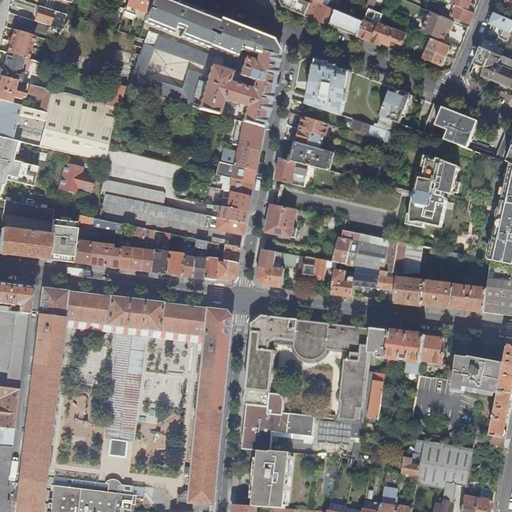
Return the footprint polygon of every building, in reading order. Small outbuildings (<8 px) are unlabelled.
[(125,5),(126,0),(118,0),(115,8),(113,15),(121,18),(123,11),(125,5)] [(136,9),(139,0),(126,0),(125,5),(136,9)] [(150,3),(151,0),(139,0),(136,9),(147,13),(147,12),(150,3)] [(186,6),(170,0),(151,0),(150,3),(147,12),(147,13),(144,21),(170,31),(173,24),(183,29),(181,35),(233,56),(237,48),(238,48),(238,50),(239,50),(240,50),(240,49),(249,51),(257,52),(266,54),(275,56),(276,50),(270,39),(244,29),(186,6)] [(312,4),(308,3),(302,0),(280,0),(280,1),(283,7),(293,11),(307,17),(312,4)] [(372,11),(376,0),(369,0),(366,8),(372,11)] [(442,0),(449,3),(453,4),(468,11),(472,0),(442,0)] [(314,20),(321,5),(317,3),(313,1),(312,4),(307,17),(314,20)] [(446,8),(442,16),(455,22),(459,24),(460,20),(470,25),(475,14),(468,11),(453,4),(449,3),(447,8),(446,8)] [(134,15),(136,9),(125,5),(123,11),(134,15)] [(321,5),(314,20),(321,23),(331,27),(337,12),(330,9),(325,7),(321,5)] [(62,26),(66,14),(43,7),(39,6),(36,13),(34,21),(45,24),(63,30),(64,26),(62,26)] [(451,32),(455,22),(442,16),(430,11),(422,32),(444,41),(448,31),(451,32)] [(337,12),(331,27),(346,32),(358,37),(364,23),(337,12)] [(501,33),(498,38),(508,42),(511,31),(511,21),(509,20),(496,13),(491,24),(503,29),(501,32),(501,33)] [(34,21),(19,16),(18,19),(17,22),(42,31),(45,24),(34,21)] [(374,20),(367,17),(364,23),(358,37),(367,40),(372,43),(379,28),(372,25),(374,20)] [(389,21),(383,18),(379,28),(372,43),(382,46),(383,44),(390,47),(393,41),(403,45),(410,27),(403,24),(399,32),(386,28),(389,21)] [(31,35),(13,29),(11,35),(10,41),(15,42),(25,45),(28,46),(30,38),(31,35)] [(153,47),(158,34),(148,30),(145,39),(143,43),(153,47)] [(266,104),(275,56),(266,54),(257,52),(256,56),(253,55),(252,57),(255,58),(254,61),(244,58),(238,76),(252,80),(253,80),(250,89),(246,87),(238,85),(228,82),(227,81),(229,73),(229,72),(211,66),(214,55),(205,53),(158,34),(153,47),(210,67),(207,75),(204,74),(204,76),(207,77),(197,108),(216,113),(221,98),(245,106),(241,121),(242,121),(262,127),(266,104)] [(502,56),(504,50),(496,47),(497,44),(485,39),(481,48),(492,52),(502,56)] [(447,58),(455,61),(460,48),(452,45),(451,48),(433,40),(424,59),(443,67),(447,58)] [(8,46),(7,52),(12,54),(22,56),(25,45),(15,42),(10,41),(8,46)] [(153,47),(143,43),(141,49),(139,54),(135,64),(135,66),(131,77),(127,87),(191,106),(201,74),(188,70),(182,88),(142,77),(153,47)] [(135,64),(139,54),(117,47),(113,59),(135,66),(135,64)] [(492,52),(481,48),(474,64),(485,69),(492,52)] [(485,69),(482,76),(511,89),(511,60),(502,56),(492,52),(485,69)] [(22,56),(12,54),(11,57),(6,56),(4,63),(3,66),(2,66),(0,72),(0,76),(10,79),(17,80),(20,81),(23,72),(26,72),(29,62),(30,62),(31,59),(22,56)] [(223,57),(214,55),(211,66),(229,72),(231,67),(221,64),(223,57)] [(342,117),(351,72),(338,69),(338,67),(330,66),(330,64),(317,62),(308,106),(342,117)] [(238,76),(229,73),(227,81),(228,82),(238,85),(246,87),(250,89),(253,80),(252,80),(238,76)] [(10,79),(0,76),(0,99),(10,103),(12,97),(20,99),(20,96),(24,97),(25,93),(14,90),(17,80),(10,79)] [(119,107),(125,86),(119,84),(112,83),(106,104),(119,107)] [(46,88),(29,84),(27,93),(44,97),(46,88)] [(399,124),(403,126),(413,96),(400,91),(392,88),(381,118),(399,124)] [(110,135),(119,107),(106,104),(84,98),(52,90),(47,112),(10,103),(0,99),(0,136),(11,140),(11,138),(39,145),(38,146),(56,150),(77,155),(104,161),(107,148),(108,144),(110,135)] [(444,108),(434,137),(439,139),(469,149),(479,122),(464,116),(444,108)] [(396,134),(399,124),(381,118),(378,125),(377,125),(375,124),(374,127),(374,128),(389,132),(396,134)] [(304,119),(301,131),(303,132),(307,133),(315,135),(321,137),(326,138),(329,126),(304,119)] [(255,161),(262,127),(242,121),(235,153),(233,164),(254,169),(255,161)] [(374,128),(374,127),(363,124),(355,121),(352,130),(365,134),(366,130),(373,132),(374,128)] [(393,145),(396,134),(389,132),(374,128),(373,132),(366,130),(365,134),(371,136),(371,137),(379,138),(380,135),(387,137),(385,143),(393,145)] [(301,131),(297,143),(310,147),(321,150),(323,142),(319,141),(321,137),(315,135),(307,133),(303,132),(301,131)] [(511,164),(511,134),(507,133),(497,159),(511,164)] [(125,139),(110,135),(108,144),(123,148),(125,139)] [(0,188),(1,185),(3,186),(5,179),(10,180),(10,177),(23,180),(22,183),(33,186),(38,167),(12,160),(17,141),(11,140),(0,136),(0,188)] [(291,162),(297,164),(311,167),(328,172),(333,154),(321,150),(310,147),(297,143),(291,162)] [(107,148),(104,161),(109,162),(132,168),(139,170),(139,169),(178,179),(179,173),(181,167),(107,148)] [(224,150),(221,162),(233,164),(235,153),(224,150)] [(437,160),(428,158),(425,174),(418,172),(417,178),(420,178),(415,191),(412,208),(412,223),(421,223),(425,224),(443,227),(449,200),(448,198),(447,197),(446,196),(445,195),(445,192),(454,194),(460,166),(444,160),(444,159),(437,158),(437,160)] [(278,173),(277,182),(305,189),(307,178),(295,175),(297,164),(291,162),(281,160),(278,173)] [(252,177),(254,169),(233,164),(221,162),(218,161),(216,174),(220,176),(251,183),(252,177)] [(83,167),(65,163),(59,189),(71,192),(73,184),(78,186),(77,188),(91,192),(95,176),(82,173),(83,167)] [(368,163),(364,181),(370,183),(380,185),(382,181),(385,168),(368,163)] [(511,173),(497,239),(496,239),(492,261),(498,262),(511,265),(511,173)] [(250,189),(251,183),(220,176),(219,181),(223,182),(221,190),(229,191),(249,196),(250,189)] [(424,228),(425,224),(421,223),(412,223),(412,210),(412,208),(415,191),(420,178),(417,178),(412,201),(407,225),(424,228)] [(104,181),(101,193),(105,194),(146,202),(156,205),(159,193),(154,191),(104,181)] [(402,197),(403,189),(399,188),(397,189),(396,190),(395,191),(395,193),(397,194),(402,197)] [(226,207),(246,211),(247,205),(249,196),(229,191),(226,207)] [(159,193),(156,205),(162,206),(165,196),(163,193),(159,193)] [(146,202),(105,194),(102,205),(116,208),(117,207),(203,226),(206,215),(162,206),(156,205),(146,202)] [(53,210),(20,203),(4,200),(2,213),(52,221),(52,219),(53,210)] [(231,220),(244,223),(245,217),(246,211),(226,207),(214,205),(214,209),(219,210),(218,217),(231,220)] [(296,211),(272,206),(269,224),(267,233),(295,239),(297,230),(293,229),(296,211)] [(77,222),(77,226),(91,229),(93,218),(78,215),(77,222)] [(243,229),(244,223),(231,220),(218,217),(217,217),(215,228),(242,234),(243,229)] [(103,220),(99,219),(96,219),(93,218),(91,229),(90,238),(93,239),(99,240),(101,231),(103,220)] [(336,219),(329,218),(327,230),(334,231),(336,219)] [(77,226),(77,222),(52,219),(52,221),(51,232),(50,237),(47,259),(60,261),(72,262),(74,241),(75,241),(77,226)] [(121,235),(122,224),(117,223),(103,220),(101,231),(121,235)] [(132,248),(129,269),(135,270),(139,270),(142,249),(144,228),(134,226),(133,235),(138,236),(137,244),(138,245),(137,247),(136,248),(132,248)] [(0,253),(22,256),(47,259),(50,237),(51,232),(48,231),(48,234),(1,228),(0,232),(0,253)] [(155,230),(144,228),(142,249),(152,251),(152,250),(155,230)] [(152,254),(150,272),(158,273),(165,273),(167,260),(168,252),(170,233),(162,232),(160,251),(152,250),(152,251),(152,254)] [(344,232),(342,239),(353,241),(361,243),(390,248),(386,272),(389,272),(399,274),(420,273),(425,248),(344,232)] [(196,238),(185,236),(183,254),(182,256),(193,258),(196,238)] [(90,243),(87,264),(102,266),(117,268),(119,251),(119,249),(112,248),(112,246),(92,243),(93,239),(90,238),(90,243)] [(202,240),(196,238),(193,258),(192,263),(191,277),(197,277),(202,278),(203,263),(204,257),(205,245),(206,241),(202,240)] [(342,239),(339,239),(334,263),(337,263),(347,265),(353,241),(342,239)] [(74,241),(72,262),(79,263),(87,264),(90,243),(75,241),(74,241)] [(353,241),(347,265),(357,267),(361,243),(353,241)] [(390,248),(361,243),(357,267),(381,271),(386,272),(390,248)] [(238,255),(239,247),(232,246),(225,244),(222,260),(222,261),(236,263),(238,255)] [(119,251),(117,268),(123,268),(129,269),(132,248),(119,246),(119,249),(119,251)] [(142,249),(139,270),(145,271),(150,272),(152,254),(152,251),(142,249)] [(447,252),(432,249),(432,257),(459,262),(460,255),(447,252)] [(287,255),(264,251),(262,260),(276,262),(286,264),(287,255)] [(167,260),(165,273),(174,275),(180,275),(182,261),(182,256),(183,254),(168,252),(167,260)] [(301,257),(287,255),(286,264),(285,268),(296,269),(298,260),(301,260),(301,257)] [(182,261),(180,275),(186,276),(191,277),(192,263),(193,258),(182,256),(182,261)] [(203,263),(202,278),(208,279),(216,280),(217,265),(217,263),(217,259),(204,257),(203,263)] [(303,257),(301,257),(301,260),(299,278),(313,279),(313,281),(325,282),(327,269),(328,262),(314,259),(310,259),(303,257)] [(276,262),(262,260),(260,267),(275,269),(276,262)] [(235,270),(236,263),(222,261),(222,263),(217,263),(217,265),(216,280),(228,281),(230,279),(233,276),(235,270)] [(489,290),(485,313),(511,316),(511,265),(498,262),(492,261),(489,290)] [(334,263),(328,262),(327,269),(329,270),(327,281),(335,282),(336,271),(337,263),(334,263)] [(275,269),(260,267),(258,280),(260,283),(262,286),(282,289),(285,271),(275,269)] [(381,271),(357,267),(355,279),(355,284),(354,287),(379,290),(380,285),(381,271)] [(336,271),(335,282),(334,288),(333,295),(343,296),(353,297),(354,287),(355,284),(355,279),(352,278),(350,279),(350,282),(347,282),(348,272),(336,271)] [(389,272),(386,272),(381,271),(380,285),(379,290),(397,292),(398,279),(392,278),(388,278),(389,275),(389,272)] [(411,281),(398,279),(397,292),(395,302),(410,304),(425,306),(427,290),(428,283),(415,281),(415,279),(412,278),(411,281)] [(327,281),(325,294),(333,295),(334,288),(335,282),(327,281)] [(28,313),(31,287),(8,284),(0,283),(0,303),(14,305),(15,303),(17,303),(19,305),(18,312),(28,313)] [(456,286),(428,283),(427,290),(425,306),(439,308),(453,309),(456,286)] [(456,286),(453,309),(469,311),(485,313),(489,290),(472,288),(473,286),(469,285),(469,288),(456,286)] [(42,288),(14,511),(39,511),(47,446),(62,326),(63,318),(92,322),(136,327),(164,331),(190,334),(203,335),(202,343),(199,371),(192,446),(188,488),(184,488),(178,492),(177,501),(211,504),(226,346),(227,337),(229,317),(224,310),(148,301),(119,298),(42,288)] [(0,385),(19,388),(28,313),(18,312),(16,311),(8,310),(7,311),(0,310),(0,385)] [(371,353),(374,330),(263,317),(253,325),(245,405),(247,405),(247,411),(274,414),(300,417),(316,418),(284,414),(285,403),(285,401),(284,398),(283,396),(279,395),(276,395),(271,394),(272,394),(276,352),(274,352),(275,345),(295,347),(296,351),(299,355),(301,357),(304,358),(308,360),(315,361),(318,360),(321,358),(323,357),(325,354),(327,351),(347,353),(347,360),(345,360),(341,402),(343,402),(341,420),(364,423),(366,410),(367,399),(370,372),(371,353)] [(63,318),(62,326),(115,333),(103,438),(107,439),(124,442),(129,443),(142,336),(202,343),(203,335),(190,334),(164,331),(136,327),(92,322),(63,318)] [(383,331),(374,330),(371,353),(379,355),(379,356),(380,359),(383,359),(382,362),(385,362),(386,359),(389,359),(393,332),(383,331)] [(409,334),(393,332),(389,359),(404,361),(404,360),(406,360),(406,356),(410,357),(409,360),(409,361),(423,363),(424,358),(428,336),(409,334)] [(436,337),(428,336),(424,358),(423,363),(442,366),(442,364),(443,364),(443,362),(445,354),(442,353),(445,338),(436,337)] [(511,346),(510,346),(507,364),(504,378),(501,392),(511,393),(511,346)] [(471,359),(459,357),(458,368),(456,381),(455,388),(466,390),(467,388),(500,394),(501,392),(504,378),(507,364),(471,357),(471,359)] [(450,367),(448,380),(456,381),(458,368),(450,367)] [(387,375),(370,372),(367,399),(366,410),(371,411),(370,418),(380,420),(387,375)] [(0,426),(14,428),(19,388),(0,385),(0,426)] [(508,429),(511,406),(511,393),(501,392),(500,394),(496,417),(492,435),(506,438),(508,429)] [(274,414),(247,411),(245,424),(244,435),(273,438),(273,437),(313,440),(316,418),(300,417),(274,414)] [(317,421),(315,442),(347,446),(349,425),(317,421)] [(0,445),(12,446),(14,428),(0,426),(0,445)] [(273,438),(244,435),(243,449),(260,451),(265,451),(270,451),(272,451),(273,438)] [(504,448),(506,438),(492,435),(491,441),(490,445),(504,448)] [(124,442),(107,439),(103,457),(122,461),(124,442)] [(425,442),(420,442),(418,454),(415,454),(414,459),(406,458),(404,474),(419,476),(421,467),(425,442)] [(421,467),(419,476),(418,484),(443,488),(447,489),(444,505),(437,504),(435,511),(453,511),(455,507),(454,507),(457,485),(468,487),(475,450),(425,442),(421,467)] [(0,486),(7,487),(12,446),(0,445),(0,486)] [(265,451),(260,451),(256,484),(255,499),(254,507),(256,507),(258,507),(259,507),(261,507),(268,508),(273,508),(289,509),(289,506),(286,505),(291,457),(294,457),(295,453),(272,451),(270,451),(265,451)] [(49,511),(102,511),(103,511),(104,508),(131,510),(131,509),(134,510),(134,504),(132,504),(133,494),(106,491),(53,485),(49,511)] [(7,511),(10,487),(7,487),(0,486),(0,511),(7,511)] [(385,488),(384,495),(399,498),(400,491),(385,488)] [(482,488),(481,498),(480,503),(477,511),(492,511),(496,491),(482,488)] [(413,511),(415,503),(412,503),(411,508),(403,507),(404,504),(401,504),(399,511),(396,511),(399,498),(384,495),(382,504),(380,511),(413,511)] [(477,511),(480,503),(481,498),(467,495),(463,511),(477,511)] [(374,511),(376,503),(366,501),(364,510),(374,511)] [(332,503),(330,511),(331,511),(346,511),(347,509),(348,507),(332,503)] [(374,511),(364,510),(363,511),(380,511),(382,504),(376,503),(374,511)]
